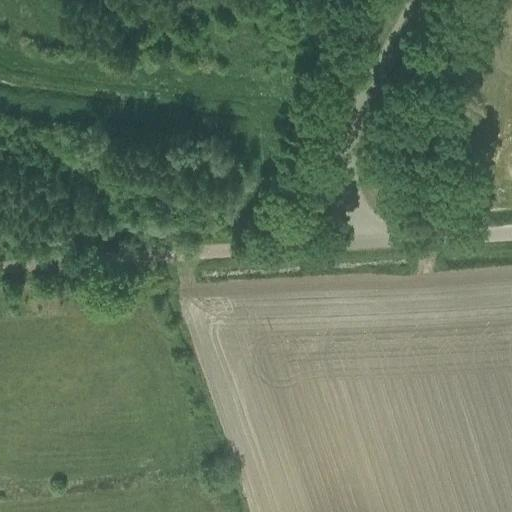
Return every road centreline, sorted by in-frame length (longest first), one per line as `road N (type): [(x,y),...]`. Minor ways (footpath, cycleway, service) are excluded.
road 1 (unknown): [(0,81),(348,136)]
road 2 (unclassified): [(350,241),(511,231)]
